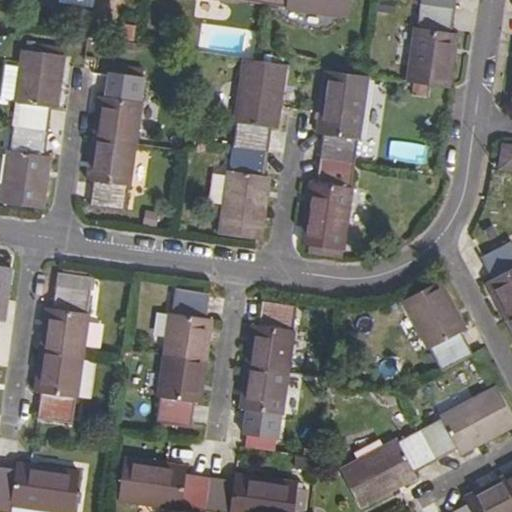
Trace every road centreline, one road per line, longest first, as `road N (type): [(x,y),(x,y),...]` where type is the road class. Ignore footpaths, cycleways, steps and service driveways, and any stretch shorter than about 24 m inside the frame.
road 1 (residential): [(9,431),(35,230)]
road 2 (residential): [(58,243),(237,270)]
road 3 (residential): [(273,271),(369,277),(411,262),(440,236)]
road 4 (residential): [(79,67),(58,243)]
road 5 (residential): [(215,435),(237,270)]
road 6 (residential): [(511,374),(440,236)]
road 7 (residential): [(295,119),(273,271)]
road 8 (residential): [(473,125),(490,0)]
